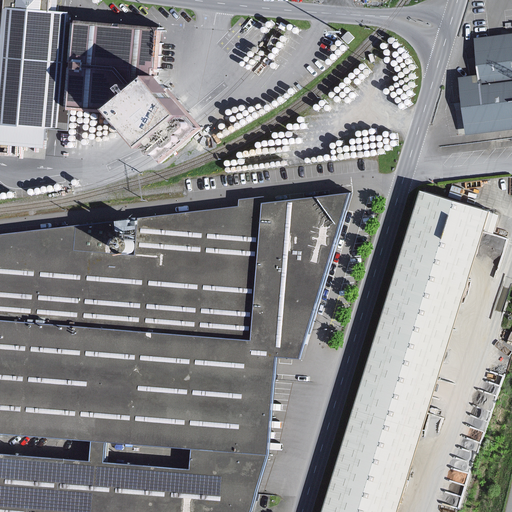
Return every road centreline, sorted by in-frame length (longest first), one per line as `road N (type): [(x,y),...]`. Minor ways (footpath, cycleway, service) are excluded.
road 1 (unclassified): [(302,511),(448,30)]
road 2 (unclassified): [(448,30),(189,0)]
road 3 (unknown): [(343,374),(322,353),(321,330),(368,180)]
